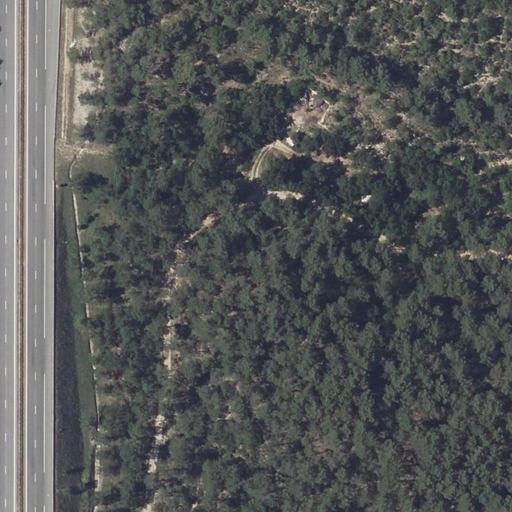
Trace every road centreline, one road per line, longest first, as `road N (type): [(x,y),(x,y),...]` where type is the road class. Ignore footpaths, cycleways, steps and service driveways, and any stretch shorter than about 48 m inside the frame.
road 1 (track): [(143,511),(164,393),(168,273),(184,236),(214,214),(282,194),(397,246),(511,260)]
road 2 (motorway): [(39,511),(41,0)]
road 3 (motorway): [(1,0),(0,335)]
